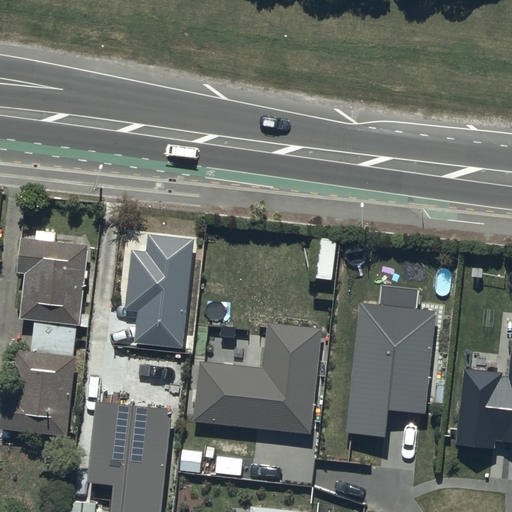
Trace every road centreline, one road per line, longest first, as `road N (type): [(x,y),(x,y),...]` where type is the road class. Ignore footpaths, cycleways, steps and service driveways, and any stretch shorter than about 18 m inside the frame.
road 1 (trunk): [(511,176),(383,181),(0,129)]
road 2 (trunk): [(248,115),(511,176)]
road 3 (trunk): [(0,68),(248,115)]
road 4 (trunk): [(0,98),(248,115)]
